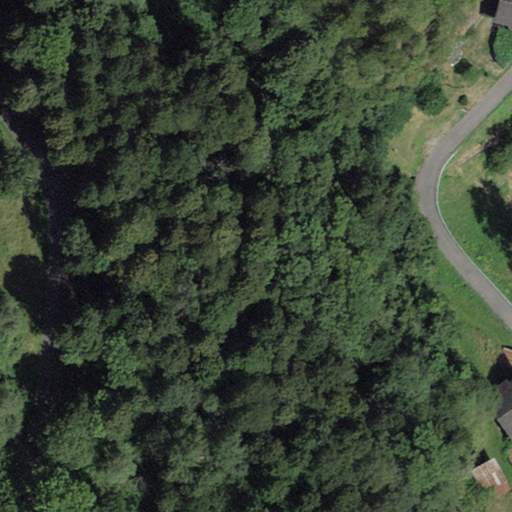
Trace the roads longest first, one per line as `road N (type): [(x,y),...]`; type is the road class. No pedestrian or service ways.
road 1 (unclassified): [(36,511),(58,199),(46,162),(0,103)]
road 2 (residential): [(511,77),(440,151),(426,184),(436,229),(511,320)]
